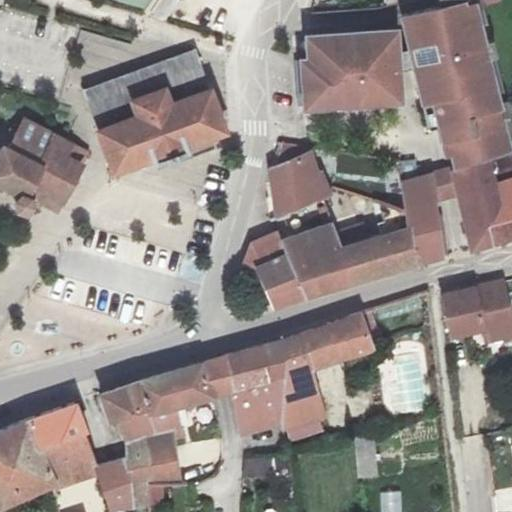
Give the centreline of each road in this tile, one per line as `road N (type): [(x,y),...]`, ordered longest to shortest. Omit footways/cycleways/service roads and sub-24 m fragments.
road 1 (residential): [(205,329),(252,147),(251,50),(277,0)]
road 2 (residential): [(511,253),(260,323),(205,329)]
road 3 (residential): [(205,329),(0,390)]
